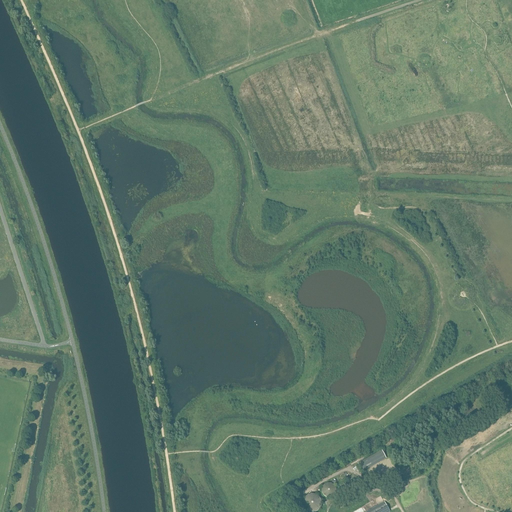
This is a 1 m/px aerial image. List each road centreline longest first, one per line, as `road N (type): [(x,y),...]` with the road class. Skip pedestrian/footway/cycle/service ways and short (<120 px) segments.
road 1 (residential): [(0,339),(43,342),(0,205)]
road 2 (track): [(495,511),(469,500),(460,467),(511,427)]
